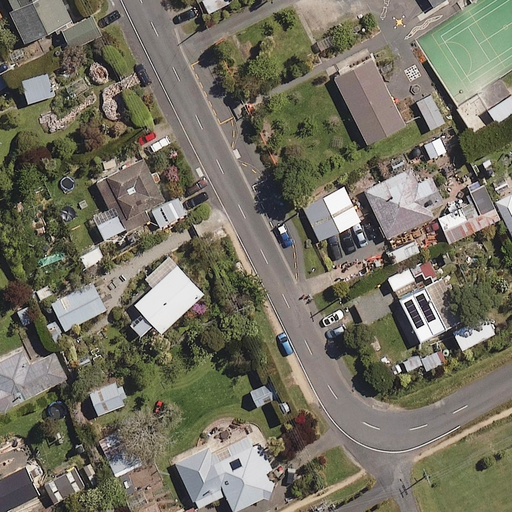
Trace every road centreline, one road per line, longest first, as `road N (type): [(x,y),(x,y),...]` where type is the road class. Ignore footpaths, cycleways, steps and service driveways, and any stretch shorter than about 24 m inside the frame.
road 1 (residential): [(388,432),(347,413),(327,383),(140,0)]
road 2 (residential): [(511,379),(425,425),(388,432)]
